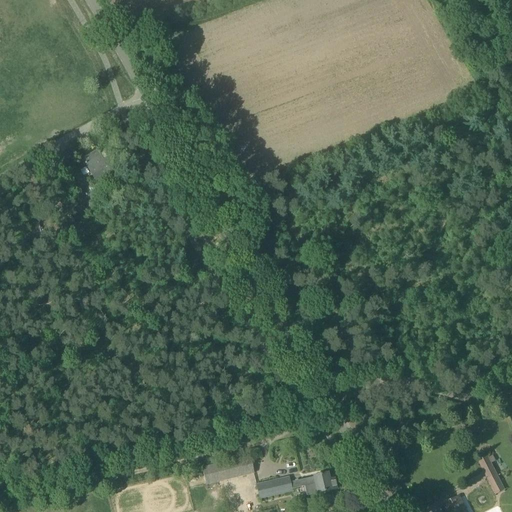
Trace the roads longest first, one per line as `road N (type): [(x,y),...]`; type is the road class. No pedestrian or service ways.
road 1 (tertiary): [(329,406),(87,0)]
road 2 (track): [(315,417),(0,496)]
road 3 (unclassified): [(329,406),(358,382),(393,376),(463,394),(511,390)]
road 4 (track): [(141,93),(0,178)]
road 5 (tertiary): [(387,511),(329,406)]
